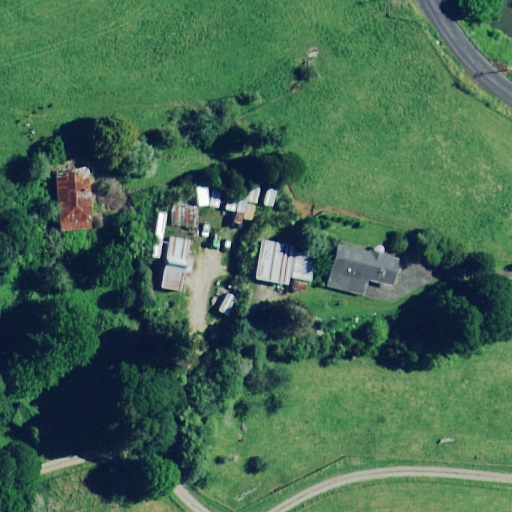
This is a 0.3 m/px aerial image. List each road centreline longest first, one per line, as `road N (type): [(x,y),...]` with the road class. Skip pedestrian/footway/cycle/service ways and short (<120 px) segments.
road 1 (track): [(0,458),(83,453),(233,511)]
road 2 (track): [(313,511),(400,442),(475,427),(511,430)]
road 3 (tertiary): [(429,0),(465,54),(511,95)]
